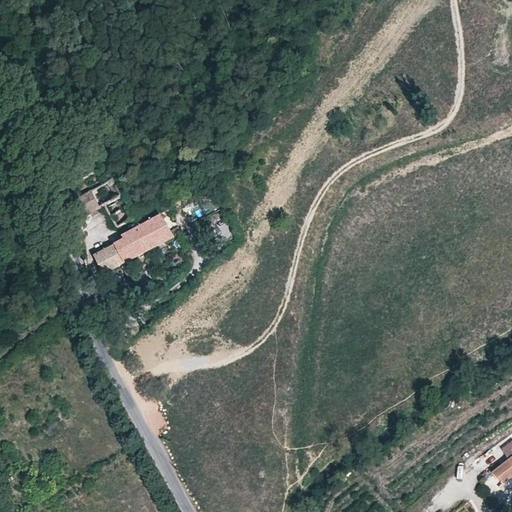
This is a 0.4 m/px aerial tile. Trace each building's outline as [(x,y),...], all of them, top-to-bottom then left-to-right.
[(72,169),(78,181),(97,171),(90,160),(72,169)] [(114,197),(120,194),(112,178),(105,182),(114,197)] [(89,190),(61,208),(71,224),(100,206),(89,190)] [(158,213),(149,218),(119,233),(121,238),(91,253),(101,272),(170,235),(158,213)] [(184,433),(197,425),(193,418),(180,426),(184,433)] [(511,442),(503,449),(509,459),(494,472),(497,476),(507,486),(511,483),(511,442)] [(482,473),(489,463),(482,459),(476,469),(482,473)]
